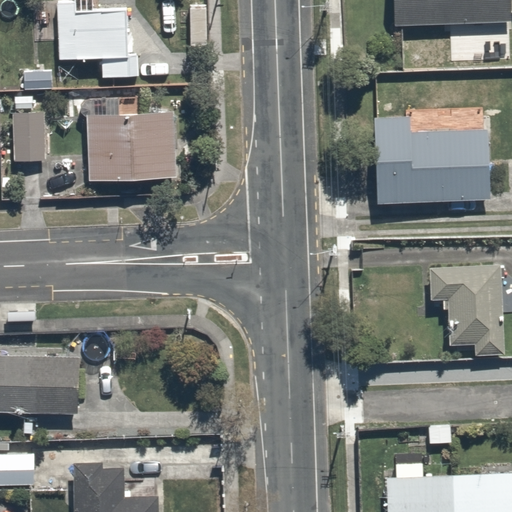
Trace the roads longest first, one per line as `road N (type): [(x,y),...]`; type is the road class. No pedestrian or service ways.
road 1 (residential): [(0,267),(283,256)]
road 2 (tertiary): [(275,0),(283,256)]
road 3 (tertiary): [(283,256),(293,511)]
